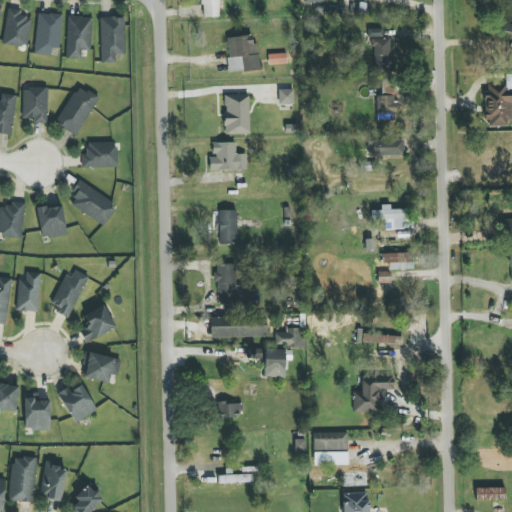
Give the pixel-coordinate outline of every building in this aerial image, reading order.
[(219,17),(217,0),(200,0),(201,18),(219,17)] [(2,44),(27,47),(31,17),(21,16),(21,10),(7,8),(2,44)] [(61,15),(37,13),(35,55),(51,55),(51,49),(59,49),(61,15)] [(91,17),(67,16),(66,59),(80,59),(81,50),(90,51),(91,17)] [(125,54),(124,17),(99,18),(101,63),(115,63),(115,55),(125,54)] [(511,24),(505,23),(503,31),(511,33),(511,24)] [(390,38),(383,38),(383,29),(368,29),(368,37),(372,37),(372,69),(390,69),(390,38)] [(260,69),(257,43),(253,44),(252,35),(225,39),(230,73),(260,69)] [(268,54),(268,64),(286,64),(286,54),(268,54)] [(511,89),(506,89),(506,85),(485,85),(485,120),(491,119),(491,123),(511,123),(511,103),(511,89)] [(78,136),(96,96),(74,86),(56,126),(78,136)] [(22,118),(33,119),(33,123),(46,123),(47,88),(23,88),(22,118)] [(293,89),(278,90),(279,104),(294,104),(293,89)] [(0,133),(11,135),(16,95),(1,94),(0,99),(0,133)] [(223,95),(225,135),(250,134),(248,94),(223,95)] [(395,122),(396,96),(377,95),(376,122),(395,122)] [(403,139),(369,140),(370,156),(404,155),(403,139)] [(116,167),(116,142),(86,143),(86,154),(81,154),(81,168),(116,167)] [(209,170),(246,170),(246,154),(235,154),(235,142),(213,143),(213,157),(209,157),(209,170)] [(71,204),(103,226),(117,206),(79,180),(70,194),(76,198),(71,204)] [(25,203),(12,201),(11,207),(0,205),(0,235),(20,238),(25,203)] [(62,205),(37,208),(40,238),(65,235),(62,205)] [(371,211),(372,220),(384,219),(384,229),(411,229),(410,209),(390,210),(390,205),(381,205),(381,210),(371,211)] [(236,245),(236,211),(219,211),(218,244),(236,245)] [(389,270),(413,269),(412,253),(382,254),(382,264),(389,263),(389,270)] [(216,265),(217,304),(235,304),(234,264),(216,265)] [(49,307),(69,316),(88,276),(75,270),(71,278),(65,275),(49,307)] [(40,273),(26,272),(25,280),(17,280),(16,311),(38,312),(40,273)] [(11,278),(0,277),(0,324),(5,325),(11,278)] [(115,328),(103,305),(83,316),(89,326),(79,331),(85,343),(115,328)] [(210,338),(265,336),(265,318),(210,320),(210,338)] [(275,333),(275,345),(285,344),(285,348),(305,348),(305,328),(286,329),(286,332),(275,333)] [(402,335),(363,334),(362,343),(402,344),(402,335)] [(264,377),(285,377),(286,362),(292,362),(292,350),(247,349),(247,359),(264,359),(264,377)] [(108,383),(109,374),(117,376),(120,359),(85,352),(82,366),(84,367),(82,377),(108,383)] [(380,413),(381,390),(393,391),(393,377),(361,376),(361,392),(353,391),(353,412),(380,413)] [(18,386),(0,384),(0,409),(15,411),(18,386)] [(70,391),(67,387),(57,393),(74,423),(96,411),(81,385),(70,391)] [(49,430),(49,401),(38,401),(37,395),(24,396),(24,430),(49,430)] [(241,418),(241,401),(217,402),(217,418),(241,418)] [(313,450),(347,450),(347,433),(313,433),(313,450)] [(304,440),(295,439),(294,452),(304,452),(304,440)] [(313,466),(347,465),(347,452),(313,452),(313,466)] [(34,502),(35,458),(10,457),(10,502),(34,502)] [(66,468),(44,464),(38,497),(60,500),(66,468)] [(223,476),(224,483),(252,482),(252,475),(223,476)] [(70,506),(76,511),(90,511),(103,500),(88,486),(70,506)] [(505,487),(475,488),(475,501),(505,500),(505,487)] [(368,511),(368,493),(342,494),(342,511),(368,511)]
